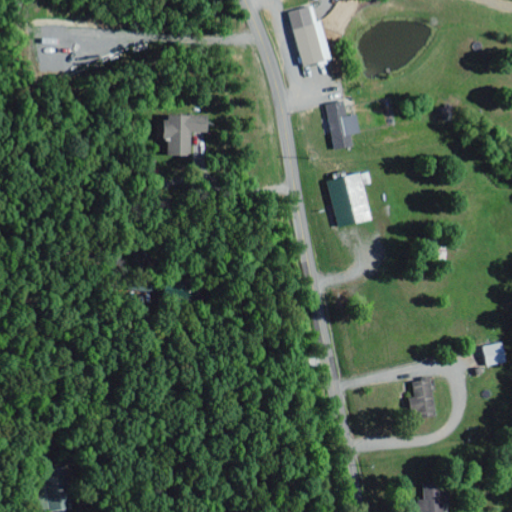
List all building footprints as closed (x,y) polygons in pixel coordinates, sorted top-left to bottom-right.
[(296,31),(305,69),(328,63),(318,26),(296,31)] [(363,136),(359,116),(349,118),(346,102),(327,106),(336,152),(356,148),(354,137),(363,136)] [(204,158),(204,117),(162,117),(162,158),(204,158)] [(329,183),(338,230),(375,223),(367,186),(372,185),(370,174),(329,183)] [(507,345),(485,348),(488,368),(509,365),(507,345)] [(416,421),(439,418),(434,381),(411,384),(416,421)] [(45,482),(45,511),(64,511),(64,482),(45,482)] [(446,511),(445,483),(423,485),(424,511),(446,511)]
